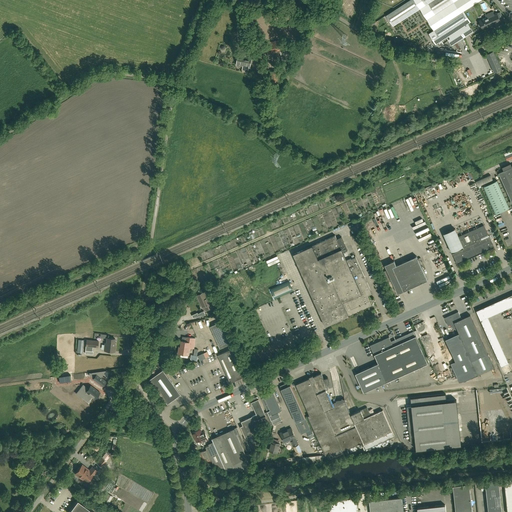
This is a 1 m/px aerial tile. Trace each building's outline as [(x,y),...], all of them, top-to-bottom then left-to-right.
[(414,0),(433,30),(428,33),(435,44),(446,37),(451,45),(465,37),(473,32),(468,24),(471,22),(464,11),(481,0),(414,0)] [(395,18),(415,8),(413,4),(393,14),(395,18)] [(501,21),(500,19),(503,18),(500,12),(497,13),(494,14),(493,12),(485,15),(487,18),(479,21),(483,28),(490,25),(490,26),(494,24),(494,26),(499,24),(498,22),(501,21)] [(251,44),(250,38),(242,40),(244,46),(251,44)] [(284,69),(291,67),(295,57),(292,45),(280,47),(278,41),(265,43),(269,60),(282,57),(284,69)] [(502,69),(493,51),(486,54),(494,72),(502,69)] [(236,65),(250,67),(252,55),(239,53),(236,65)] [(278,70),(270,72),(272,82),(274,87),(282,85),(281,83),(278,70)] [(511,166),(511,167),(511,166),(510,166),(509,166),(509,167),(508,167),(508,168),(509,168),(507,169),(507,168),(506,168),(505,168),(504,169),(504,170),(499,173),(511,200),(510,201),(510,202),(510,203),(511,203),(511,204),(511,203),(511,166)] [(491,175),(476,181),(478,186),(493,180),(491,175)] [(438,209),(438,210),(435,212),(438,219),(444,216),(441,208),(438,209)] [(485,251),(494,247),(484,224),(458,236),(455,228),(444,234),(457,263),(467,259),(485,251)] [(293,254),(325,326),(325,325),(325,326),(372,305),(371,305),(372,304),(368,295),(369,294),(368,292),(371,291),(370,289),(367,282),(362,284),(361,280),(365,278),(355,256),(355,257),(351,259),(351,258),(346,260),(343,252),(347,250),(341,237),(337,239),(336,236),(335,235),(334,235),(311,245),(293,253),(293,254)] [(394,261),(384,265),(397,294),(427,280),(416,256),(396,265),(394,261)] [(281,263),(277,265),(282,275),(285,274),(281,263)] [(288,281),(270,289),(275,299),(293,291),(288,281)] [(203,305),(206,310),(213,307),(209,298),(207,298),(204,292),(197,295),(202,306),(203,305)] [(511,305),(511,294),(476,310),(480,320),(501,366),(508,363),(488,317),(511,305)] [(493,367),(470,315),(461,318),(458,311),(444,317),(448,325),(451,324),(453,329),(456,327),(459,333),(445,339),(455,361),(451,363),(459,382),(464,380),(475,375),(493,367)] [(230,344),(220,322),(210,326),(220,348),(230,344)] [(415,336),(413,331),(391,341),(389,336),(370,345),(374,355),(375,355),(378,363),(373,365),(374,365),(355,373),(364,392),(428,363),(426,358),(416,336),(415,336)] [(180,353),(189,354),(190,345),(194,346),(195,338),(188,337),(187,341),(182,340),(180,353)] [(115,338),(107,338),(106,343),(105,343),(104,350),(115,351),(115,347),(114,347),(115,338)] [(98,341),(86,339),(85,353),(91,353),(92,346),(98,347),(98,341)] [(233,348),(218,354),(230,382),(246,375),(233,348)] [(433,369),(429,370),(434,381),(438,379),(433,369)] [(93,379),(97,382),(102,386),(106,381),(101,377),(106,371),(105,370),(89,373),(89,376),(93,379)] [(181,394),(163,370),(150,379),(167,404),(181,394)] [(210,377),(212,381),(225,376),(223,371),(210,377)] [(309,378),(296,384),(309,415),(308,416),(313,428),(326,455),(327,455),(329,459),(343,452),(343,451),(363,442),(366,449),(382,441),(395,436),(383,410),(371,415),(367,407),(361,410),(351,414),(345,401),(345,400),(336,402),(336,403),(333,404),(326,390),(328,388),(328,387),(329,383),(328,378),(323,378),(321,373),(313,376),(312,375),(309,377),(309,378)] [(407,375),(401,377),(405,387),(411,384),(407,375)] [(294,392),(290,385),(289,382),(281,386),(282,389),(281,389),(301,434),(311,429),(294,392)] [(80,388),(77,392),(80,394),(82,391),(85,393),(83,394),(82,396),(86,399),(87,397),(90,394),(95,398),(100,392),(91,386),(90,387),(89,387),(88,388),(83,384),(80,388)] [(264,397),(262,398),(267,411),(273,424),(276,423),(282,420),(280,416),(278,412),(282,410),(273,392),(271,389),(263,393),(264,396),(264,397)] [(461,444),(456,399),(447,400),(446,393),(411,397),(412,406),(407,407),(411,443),(416,442),(416,449),(461,444)] [(244,425),(241,426),(254,456),(263,425),(263,424),(270,425),(273,424),(267,411),(265,413),(258,399),(256,396),(248,400),(250,403),(251,402),(256,414),(251,417),(242,421),(244,425)] [(216,436),(212,438),(214,443),(225,469),(235,471),(250,469),(252,461),(237,427),(234,428),(219,435),(216,436)] [(298,443),(295,438),(296,438),(291,428),(280,433),(286,445),(293,442),(294,445),(298,443)] [(204,442),(208,440),(205,433),(202,435),(200,429),(192,432),(196,441),(200,440),(202,445),(205,444),(204,442)] [(280,443),(272,441),(269,450),(277,452),(280,443)] [(101,444),(97,442),(93,448),(97,451),(101,444)] [(207,449),(199,452),(202,458),(225,469),(214,443),(206,447),(207,449)] [(111,454),(107,450),(102,457),(106,460),(111,454)] [(106,460),(101,456),(96,462),(101,467),(106,460)] [(80,478),(87,469),(82,464),(80,468),(79,468),(77,469),(77,471),(75,474),(80,478)] [(87,469),(80,478),(86,483),(89,479),(90,479),(92,477),(91,476),(93,473),(94,474),(97,470),(92,466),(89,470),(87,469)] [(472,511),(470,486),(469,484),(453,486),(455,511),(472,511)] [(488,506),(501,504),(500,494),(487,496),(488,506)] [(358,511),(357,497),(329,500),(330,511),(358,511)] [(369,501),(370,511),(404,511),(403,497),(369,501)] [(93,511),(78,500),(69,511),(93,511)]
